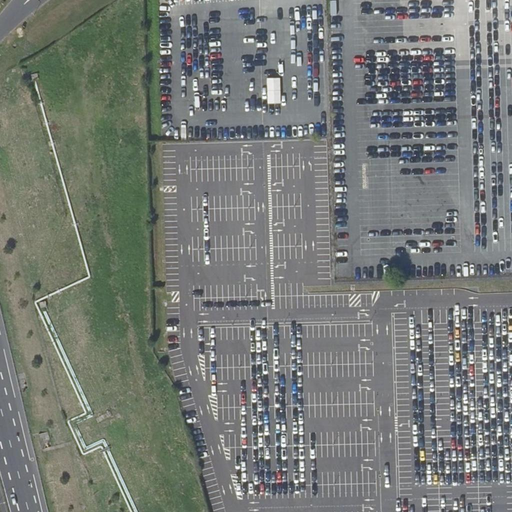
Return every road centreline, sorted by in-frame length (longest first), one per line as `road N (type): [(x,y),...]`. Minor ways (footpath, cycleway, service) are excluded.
road 1 (unknown): [(375,0),(352,23),(360,259),(511,259)]
road 2 (unknown): [(205,6),(181,14),(182,117),(210,121)]
